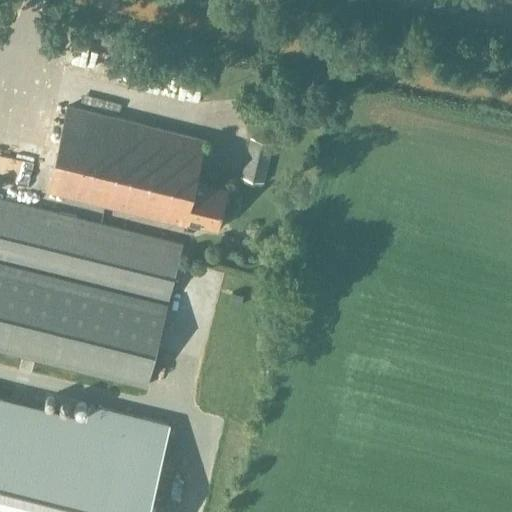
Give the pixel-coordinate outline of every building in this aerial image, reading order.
[(112,81),(197,100),(203,74),(118,55),(112,81)] [(217,227),(227,190),(193,181),(203,140),(67,106),(47,190),(187,225),(188,220),(217,227)] [(272,143),(250,138),(241,177),(262,182),(272,143)] [(0,351),(147,388),(182,245),(0,200),(0,351)] [(86,420),(0,398),(0,511),(147,511),(169,426),(90,407),(86,420)]
